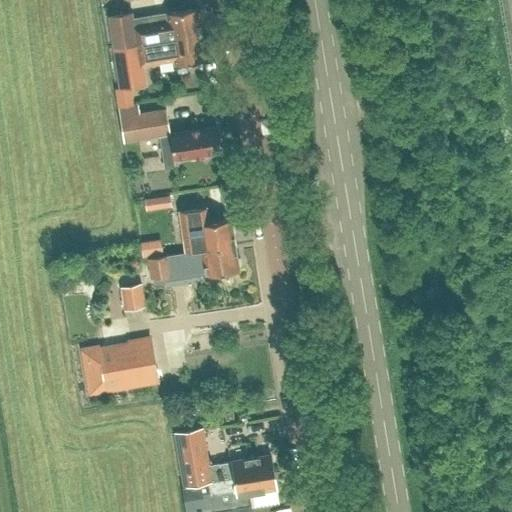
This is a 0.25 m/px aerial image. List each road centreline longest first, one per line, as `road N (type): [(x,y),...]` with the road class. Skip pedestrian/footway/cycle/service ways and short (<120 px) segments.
road 1 (tertiary): [(399,511),(315,0)]
road 2 (residential): [(317,511),(233,0)]
